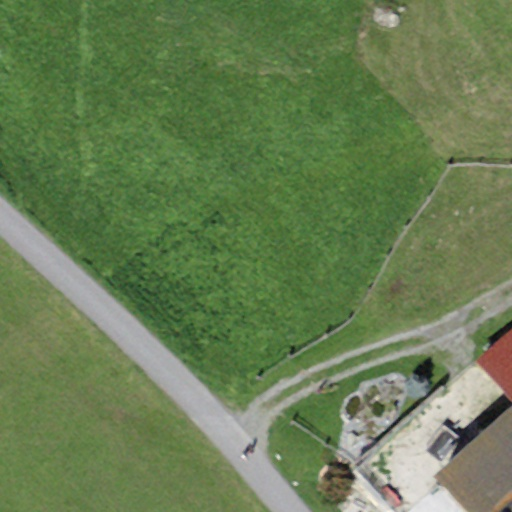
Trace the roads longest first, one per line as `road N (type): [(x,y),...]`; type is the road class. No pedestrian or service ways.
road 1 (unclassified): [(0,212),(188,386),(298,511)]
road 2 (track): [(236,438),(283,394),(511,293)]
